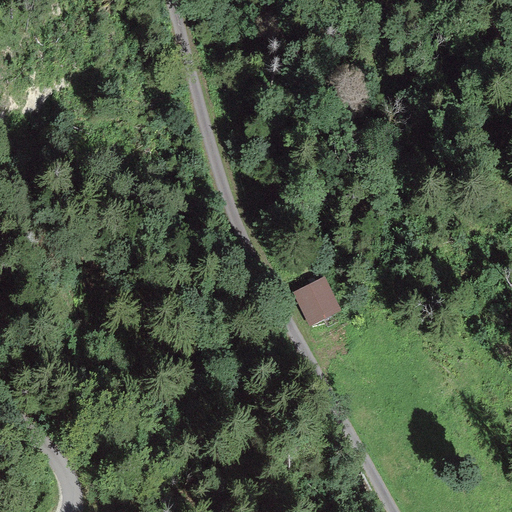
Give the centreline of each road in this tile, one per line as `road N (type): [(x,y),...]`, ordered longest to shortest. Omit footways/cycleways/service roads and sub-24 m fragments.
road 1 (track): [(394,511),(249,242),(172,0)]
road 2 (track): [(75,511),(72,478),(0,399)]
